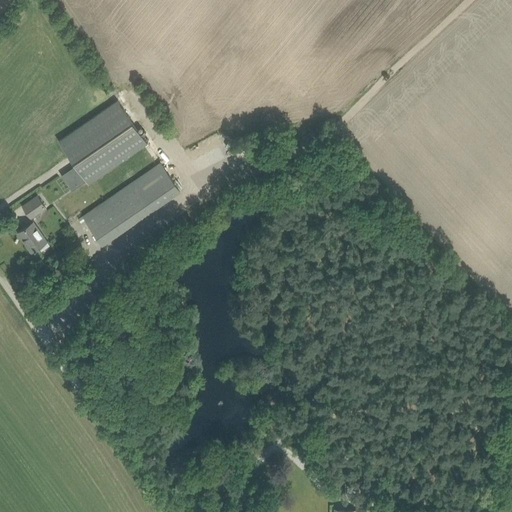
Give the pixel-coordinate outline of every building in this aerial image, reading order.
[(117,100),(59,140),(88,183),(147,143),(117,100)] [(83,215),(103,244),(180,190),(161,162),(83,215)] [(71,166),(62,175),(75,188),(84,180),(71,166)] [(23,205),(31,217),(47,207),(38,195),(23,205)] [(47,240),(34,221),(18,231),(32,251),(47,240)]
